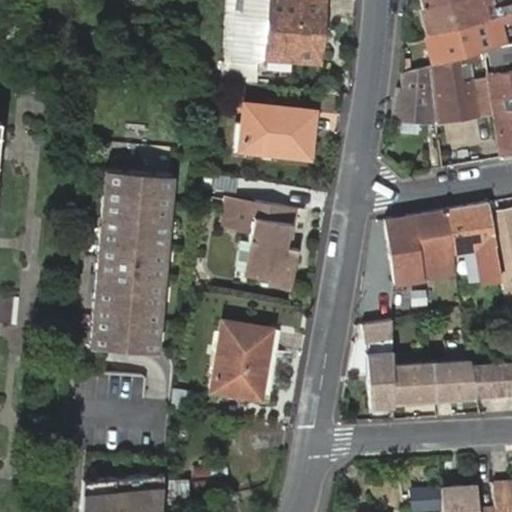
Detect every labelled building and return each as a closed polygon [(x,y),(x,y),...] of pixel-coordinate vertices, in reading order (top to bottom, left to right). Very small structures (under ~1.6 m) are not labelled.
[(265,61),(318,65),(323,2),(299,0),(231,0),(226,65),(256,68),(265,61)] [(445,0),(423,6),(430,34),(489,19),(486,12),(482,13),(480,7),(496,3),(494,0),(445,0)] [(482,13),(486,12),(489,19),(500,16),(496,3),(480,7),(482,13)] [(511,12),(505,14),(500,16),(502,25),(511,22),(511,12)] [(430,34),(436,61),(476,51),(481,50),(506,43),(502,25),(500,16),(489,19),(430,34)] [(429,63),(434,121),(491,113),(485,79),(476,80),(472,60),(477,59),(476,51),(436,61),(429,63)] [(434,121),(429,63),(401,70),(400,86),(395,86),(387,118),(398,119),(397,133),(416,134),(416,120),(434,121)] [(491,113),(498,157),(511,154),(511,68),(484,73),(485,79),(491,113)] [(235,155),(305,162),(310,116),(240,108),(235,155)] [(101,149),(101,160),(131,162),(132,151),(101,149)] [(156,352),(170,174),(104,169),(89,346),(94,347),(117,348),(156,352)] [(487,198),(444,205),(451,251),(475,246),(483,281),(500,278),(487,198)] [(247,244),(243,277),(261,278),(260,285),(286,288),(290,249),(274,247),(275,239),(281,239),(284,207),(247,202),(247,206),(214,202),(211,230),(243,234),(242,243),(247,244)] [(387,214),(382,216),(395,294),(424,289),(420,266),(436,262),(438,270),(454,267),(451,251),(444,205),(387,214)] [(511,208),(492,212),(506,303),(511,302),(511,208)] [(389,317),(362,321),(364,341),(392,338),(389,317)] [(255,401),(264,333),(215,327),(207,395),(255,401)] [(274,335),(264,333),(255,401),(266,402),(274,335)] [(389,347),(363,348),(366,406),(391,405),(392,399),(388,360),(389,347)] [(469,353),(388,360),(392,399),(473,392),(470,363),(469,353)] [(511,357),(470,363),(473,392),(511,388),(511,357)] [(175,392),(174,409),(189,410),(191,393),(175,392)] [(156,511),(161,470),(83,478),(80,511),(156,511)] [(511,511),(511,480),(492,481),(494,506),(493,511),(511,511)] [(489,482),(474,483),(475,507),(491,506),(489,482)] [(475,507),(474,483),(439,485),(440,511),(491,511),(491,506),(475,507)]
